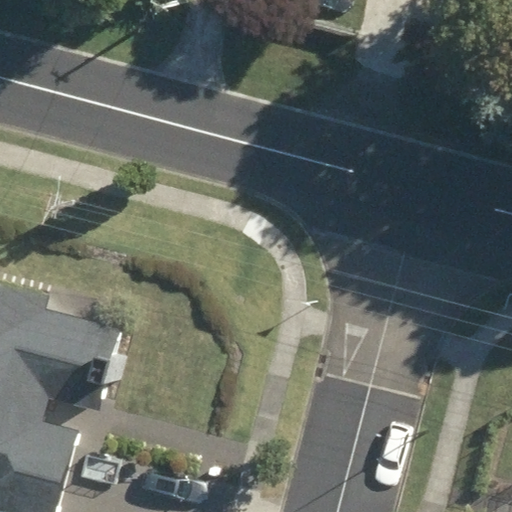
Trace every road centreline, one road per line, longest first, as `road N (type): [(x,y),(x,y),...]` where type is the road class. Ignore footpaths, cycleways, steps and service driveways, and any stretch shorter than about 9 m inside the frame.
road 1 (tertiary): [(0,73),(418,181)]
road 2 (residential): [(418,181),(329,511)]
